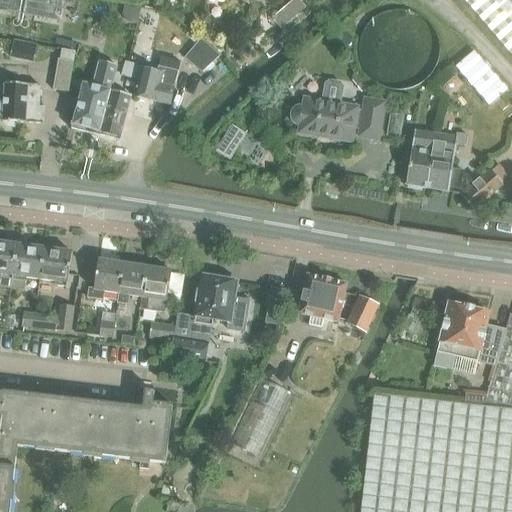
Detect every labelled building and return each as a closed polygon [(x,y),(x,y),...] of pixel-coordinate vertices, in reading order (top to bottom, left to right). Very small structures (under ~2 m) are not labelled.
[(0,0),(0,10),(19,14),(21,0),(0,0)] [(25,0),(23,14),(60,21),(63,0),(25,0)] [(298,0),(293,0),(271,19),(280,30),(306,9),(298,0)] [(511,0),(463,0),(511,57),(511,0)] [(442,54),(442,53),(441,45),(439,38),(434,30),(429,24),(422,19),(415,16),(407,14),(401,14),(393,15),(386,17),(379,21),(375,25),(370,31),(366,38),(364,46),(363,54),(364,63),(366,69),(370,75),(375,82),(383,88),(390,91),(398,92),(404,93),(412,92),(419,89),(426,85),(431,81),(436,74),(439,69),(441,61),(442,54)] [(335,20),(323,35),(344,53),(348,49),(357,39),(344,28),(335,20)] [(11,55),(34,61),(38,44),(15,38),(11,55)] [(201,73),(219,57),(200,40),(184,59),(201,73)] [(57,61),(52,91),(68,94),(75,53),(61,50),(59,61),(57,61)] [(474,52),(455,68),(489,107),(507,91),(474,52)] [(170,106),(180,63),(160,59),(157,73),(140,69),(133,99),(155,104),(155,103),(170,106)] [(99,134),(99,133),(110,92),(116,67),(99,63),(93,88),(82,85),(72,127),(99,134)] [(121,63),(118,74),(134,78),(137,67),(121,63)] [(352,81),(361,93),(369,87),(360,75),(352,81)] [(292,114),(292,117),(292,121),(294,123),(297,125),(300,126),(299,134),(350,143),(353,129),(360,131),(359,137),(377,140),(383,105),(365,102),(363,114),(355,112),(356,110),(338,107),(342,88),(339,84),(329,83),(325,85),(322,104),(305,101),(303,109),(300,109),(297,109),(294,111),(292,114)] [(43,126),(44,109),(39,108),(40,87),(3,85),(2,103),(0,102),(0,120),(1,121),(1,123),(3,123),(6,128),(13,128),(17,124),(43,126)] [(131,98),(110,92),(99,133),(121,139),(131,98)] [(389,115),(387,134),(399,136),(402,116),(389,115)] [(231,125),(215,152),(230,162),(247,135),(231,125)] [(414,132),(405,186),(407,187),(406,189),(420,191),(420,189),(425,190),(435,135),(414,132)] [(435,135),(425,190),(447,193),(448,188),(460,190),(464,171),(451,169),(456,144),(466,146),(468,136),(456,134),(455,139),(435,135)] [(502,185),(489,170),(460,196),(473,211),(502,185)] [(0,288),(10,290),(16,246),(0,243),(0,275),(0,276),(0,277),(0,288)] [(25,279),(39,281),(43,250),(16,246),(10,290),(23,292),(25,279)] [(71,253),(43,250),(39,281),(55,283),(54,287),(66,288),(71,253)] [(103,292),(117,294),(122,265),(97,261),(93,289),(88,288),(86,299),(102,301),(103,292)] [(128,296),(141,298),(146,269),(122,265),(117,294),(116,304),(127,306),(128,296)] [(146,269),(141,298),(139,310),(164,314),(170,272),(146,269)] [(171,352),(170,356),(200,362),(204,363),(210,327),(211,327),(212,320),(229,323),(227,330),(243,333),(248,303),(249,302),(233,299),(236,283),(232,283),(233,280),(220,278),(219,280),(216,280),(216,278),(204,275),(204,278),(200,277),(193,317),(177,314),(173,338),(171,352)] [(337,325),(346,285),(305,276),(296,315),(309,318),(308,326),(320,329),(322,321),(337,325)] [(271,288),(267,309),(281,311),(285,290),(271,288)] [(173,295),(172,303),(179,305),(181,297),(173,295)] [(364,335),(378,308),(358,298),(345,325),(364,335)] [(505,332),(504,332),(486,328),(489,314),(474,311),(474,309),(464,307),(464,308),(448,305),(433,368),(451,372),(455,357),(496,366),(505,332)] [(71,334),(74,308),(59,306),(55,331),(71,334)] [(414,309),(404,331),(417,337),(428,314),(414,309)] [(35,314),(23,312),(21,327),(33,329),(35,314)] [(33,329),(46,330),(48,315),(35,314),(33,329)] [(484,408),(465,406),(373,395),(360,511),(511,511),(511,315),(509,315),(504,332),(505,332),(496,366),(488,395),(484,408)] [(8,316),(6,329),(14,330),(15,316),(8,316)] [(99,336),(110,337),(113,323),(101,321),(99,336)] [(151,322),(149,337),(172,340),(174,325),(151,322)] [(121,345),(133,346),(134,338),(122,336),(121,345)] [(261,379),(230,444),(259,458),(290,393),(261,379)] [(0,511),(9,511),(15,464),(16,459),(16,457),(17,448),(92,457),(165,466),(166,457),(172,406),(153,404),(154,393),(153,393),(144,392),(142,409),(136,408),(134,408),(133,408),(51,398),(40,397),(32,396),(27,395),(2,393),(2,396),(0,395),(0,511)] [(177,490),(163,486),(161,495),(174,498),(177,490)]
